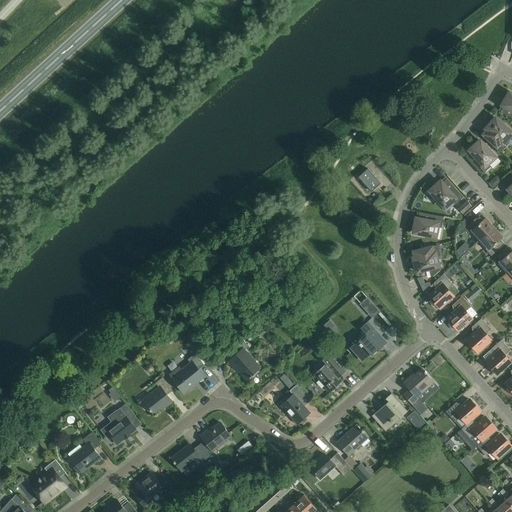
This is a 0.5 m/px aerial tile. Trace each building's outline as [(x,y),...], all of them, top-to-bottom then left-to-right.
[(500,111),(511,118),(511,93),(509,92),(502,104),(504,106),(500,111)] [(483,135),(501,151),(509,143),(506,140),(511,132),(511,130),(505,125),(505,126),(495,118),(485,128),(487,130),(483,135)] [(465,156),(482,174),(491,166),(488,163),(496,156),(489,149),(488,149),(480,140),(469,150),(470,151),(465,156)] [(368,168),(358,177),(371,191),(381,183),(368,168)] [(454,204),(463,196),(446,178),(441,182),(440,181),(429,190),(438,200),(437,201),(443,208),(452,201),(454,204)] [(467,200),(458,208),(463,213),(471,206),(467,200)] [(425,236),(439,239),(444,217),(419,212),(418,218),(416,218),(413,232),(426,234),(425,236)] [(470,231),(479,241),(494,227),(485,218),(483,220),(479,215),(469,224),(473,229),(470,231)] [(500,235),(494,227),(479,241),(491,255),(504,244),(500,239),(502,237),(500,235)] [(440,256),(437,244),(413,251),(415,257),(413,258),(417,272),(429,268),(431,277),(433,276),(440,270),(436,257),(440,256)] [(498,263),(507,272),(511,267),(511,249),(511,251),(507,246),(497,256),(501,260),(498,263)] [(453,284),(447,278),(444,274),(433,283),(437,287),(429,295),(431,298),(429,299),(436,307),(437,305),(440,308),(453,296),(447,289),(453,284)] [(423,291),(430,285),(429,282),(424,283),(423,276),(417,277),(423,291)] [(456,328),(458,330),(472,319),(465,311),(471,306),(462,296),(452,305),(456,310),(447,318),(449,320),(448,322),(454,329),(456,328)] [(490,328),(481,318),(471,327),(475,331),(466,339),(469,342),(467,344),(474,351),(475,349),(478,352),(491,340),(485,333),(490,328)] [(386,341),(368,321),(360,328),(362,330),(360,332),(364,336),(359,340),(358,340),(351,346),(363,360),(370,354),(371,355),(386,341)] [(313,340),(319,335),(315,332),(310,337),(313,340)] [(242,339),(229,351),(234,356),(228,361),(235,368),(236,366),(247,379),(260,367),(245,350),(249,346),(242,339)] [(495,353),(486,361),(488,364),(487,366),(493,373),(495,371),(497,374),(511,362),(504,355),(510,350),(501,340),(491,349),(495,353)] [(324,365),(314,374),(330,392),(342,381),(339,377),(346,371),(342,367),(347,363),(336,351),(332,355),(329,352),(320,360),(324,365)] [(190,363),(172,377),(184,393),(184,392),(184,391),(197,381),(197,382),(204,377),(198,369),(204,365),(195,353),(187,359),(190,363)] [(425,371),(424,371),(422,368),(411,378),(410,376),(403,382),(409,389),(404,395),(412,404),(421,414),(427,408),(418,399),(416,396),(433,381),(426,373),(426,372),(425,371)] [(172,390),(162,377),(155,383),(159,387),(143,400),(154,414),(165,405),(166,406),(172,402),(167,395),(172,390)] [(299,401),(307,394),(298,383),(289,390),(293,394),(281,405),(296,422),(309,411),(299,401)] [(385,430),(407,411),(391,393),(384,400),(386,403),(374,414),(378,419),(376,421),(385,430)] [(467,423),(471,419),(480,412),(469,399),(460,407),(456,402),(446,411),(455,421),(461,416),(467,423)] [(135,416),(125,403),(116,411),(115,409),(107,415),(112,421),(101,430),(108,439),(111,436),(117,443),(129,434),(130,435),(136,430),(129,421),(135,416)] [(482,441),(487,437),(496,429),(484,416),(475,424),(471,419),(467,423),(461,429),(477,446),(482,441)] [(199,444),(209,457),(214,453),(212,451),(231,436),(220,422),(208,431),(207,430),(200,435),(204,440),(199,444)] [(368,437),(356,424),(336,442),(348,455),(349,454),(368,437)] [(67,453),(82,472),(101,457),(94,449),(100,444),(91,432),(83,439),(86,444),(82,447),(83,449),(72,458),(68,453),(67,453)] [(487,437),(482,441),(477,446),(486,456),(491,451),(498,458),(511,446),(500,433),(491,441),(487,437)] [(209,457),(199,444),(193,449),(189,444),(171,458),(181,471),(199,457),(203,462),(209,457)] [(352,468),(344,459),(338,452),(330,459),(325,454),(316,462),(315,461),(309,467),(320,479),(335,465),(344,475),(352,468)] [(344,459),(352,468),(353,470),(364,482),(371,475),(361,463),(358,465),(349,454),(348,455),(344,459)] [(28,485),(42,503),(64,486),(58,478),(65,473),(67,476),(68,475),(55,459),(44,468),(47,471),(28,485)] [(157,480),(152,473),(137,485),(142,491),(136,496),(144,507),(151,501),(148,498),(159,489),(163,495),(173,487),(163,475),(157,480)] [(287,483),(281,489),(285,494),(292,488),(287,483)] [(511,494),(510,497),(503,489),(499,492),(506,499),(507,499),(511,505),(511,494)] [(278,492),(272,497),(276,502),(282,497),(278,492)] [(17,493),(11,499),(0,511),(25,511),(23,510),(29,504),(17,493)] [(294,503),(301,511),(313,511),(317,509),(304,495),(294,503)] [(489,501),(496,509),(498,511),(511,511),(511,505),(507,499),(506,499),(499,506),(492,499),(489,501)] [(101,511),(136,511),(129,502),(123,507),(117,500),(101,511)] [(269,500),(262,506),(267,511),(273,505),(269,500)] [(285,511),(301,511),(294,503),(285,511)]
